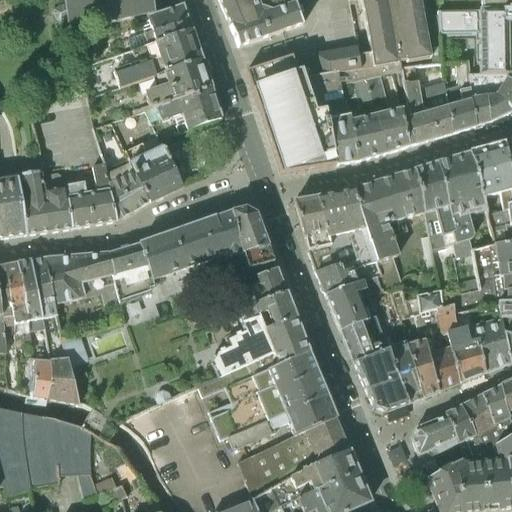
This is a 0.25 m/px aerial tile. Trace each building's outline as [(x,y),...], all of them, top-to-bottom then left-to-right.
[(138,20),(153,17),(149,0),(61,0),(67,33),(138,20)] [(220,0),(217,1),(229,27),(237,49),(302,26),(295,5),(293,0),(220,0)] [(367,83),(393,78),(402,75),(401,71),(414,69),(412,64),(430,60),(419,0),(360,0),(370,56),(358,58),(356,49),(316,56),(316,60),(314,60),(317,79),(336,75),(338,89),(341,88),(342,88),(367,83)] [(511,0),(479,0),(480,12),(511,11),(511,0)] [(130,52),(190,33),(182,8),(153,17),(138,20),(143,36),(127,40),(130,52)] [(507,77),(511,78),(511,11),(480,12),(437,14),(438,37),(457,37),(457,40),(477,40),(478,77),(467,78),(469,96),(498,91),(507,77)] [(155,79),(200,63),(190,33),(130,52),(134,66),(113,73),(119,92),(155,79)] [(348,118),(342,88),(341,88),(338,89),(336,75),(317,79),(314,60),(297,62),(295,57),(246,73),(280,176),(335,167),(326,122),(348,118)] [(141,116),(155,111),(210,92),(200,63),(155,79),(159,91),(143,96),(147,108),(140,110),(141,116)] [(453,136),(474,129),(469,96),(467,78),(466,66),(454,66),(457,88),(444,91),(453,136)] [(412,148),(453,136),(444,91),(443,85),(425,90),(418,92),(414,69),(401,71),(402,75),(412,148)] [(384,157),(407,150),(412,148),(402,75),(393,78),(367,83),(384,157)] [(469,96),(474,129),(489,125),(509,116),(511,114),(511,78),(507,77),(498,91),(469,96)] [(357,164),(384,157),(367,83),(342,88),(348,118),(357,164)] [(210,92),(155,111),(160,124),(173,120),(175,128),(174,128),(177,137),(219,123),(219,122),(220,122),(210,92)] [(335,167),(357,164),(348,118),(326,122),(335,167)] [(505,165),(511,163),(511,143),(501,146),(505,165)] [(128,164),(149,204),(181,189),(160,144),(143,152),(140,146),(124,155),(128,164)] [(507,182),(505,165),(501,146),(469,156),(483,209),(489,230),(492,246),(493,246),(507,245),(504,228),(508,227),(507,211),(511,210),(511,202),(511,198),(509,199),(507,182)] [(451,247),(456,262),(466,260),(463,244),(470,242),(473,237),(467,214),(483,209),(469,156),(437,165),(454,234),(451,235),(454,246),(451,247)] [(116,224),(149,204),(128,164),(106,176),(116,224)] [(429,253),(443,250),(451,247),(454,246),(451,235),(454,234),(437,165),(411,173),(423,216),(423,217),(429,253)] [(49,235),(116,224),(106,176),(104,167),(91,169),(96,194),(85,195),(83,185),(65,188),(64,180),(57,175),(47,177),(43,183),(42,178),(41,174),(16,179),(16,183),(24,238),(49,235)] [(389,296),(400,290),(402,290),(392,260),(397,258),(387,225),(423,216),(411,173),(352,192),(375,264),(381,280),(362,286),(366,299),(381,294),(386,307),(392,305),(389,296)] [(16,183),(0,186),(0,241),(24,238),(16,183)] [(341,274),(375,264),(352,192),(338,196),(316,200),(329,246),(307,253),(314,275),(339,267),(341,274)] [(293,204),(307,253),(329,246),(316,200),(293,204)] [(231,214),(243,256),(248,275),(249,281),(255,280),(276,273),(273,264),(255,216),(244,210),(242,211),(231,214)] [(226,261),(243,256),(231,214),(214,220),(225,258),(226,261)] [(139,247),(151,291),(156,289),(154,283),(225,258),(214,220),(139,247)] [(496,310),(496,303),(495,292),(494,279),(511,277),(511,244),(507,245),(493,246),(492,246),(470,252),(477,293),(450,297),(452,307),(453,320),(496,310)] [(152,295),(151,291),(139,247),(107,256),(118,304),(119,306),(152,295)] [(103,309),(118,304),(107,256),(44,261),(54,308),(84,300),(84,301),(101,297),(103,309)] [(56,318),(54,308),(44,261),(30,264),(42,321),(56,318)] [(44,330),(42,321),(30,264),(16,266),(30,331),(44,330)] [(325,299),(362,286),(381,280),(375,264),(341,274),(339,267),(314,275),(325,299)] [(32,351),(30,331),(16,266),(5,268),(13,326),(15,354),(32,351)] [(0,310),(3,328),(13,326),(5,268),(0,269),(0,310)] [(257,305),(285,296),(276,273),(255,280),(258,288),(251,290),(257,305)] [(262,319),(257,305),(251,290),(258,288),(255,280),(249,281),(248,275),(225,281),(242,326),(262,319)] [(495,292),(511,292),(511,277),(494,279),(495,292)] [(327,306),(339,334),(357,327),(356,322),(363,319),(358,306),(366,299),(362,286),(325,299),(327,305),(327,306)] [(437,395),(459,386),(450,353),(441,351),(428,314),(441,311),(438,293),(415,298),(416,302),(402,304),(400,290),(389,296),(392,305),(394,310),(399,322),(412,319),(416,335),(420,334),(437,395)] [(496,303),(511,305),(511,292),(495,292),(496,303)] [(257,305),(267,333),(295,323),(285,296),(257,305)] [(339,334),(354,370),(371,363),(360,325),(375,319),(366,299),(358,306),(363,319),(356,322),(357,327),(339,334)] [(496,323),(511,322),(511,305),(496,303),(496,310),(496,323)] [(459,386),(484,376),(475,344),(467,346),(462,332),(453,331),(453,320),(452,307),(441,311),(428,314),(441,351),(450,353),(459,386)] [(484,376),(509,366),(501,340),(496,323),(496,310),(453,320),(453,331),(462,332),(467,346),(475,344),(484,376)] [(215,365),(222,378),(248,368),(276,356),(267,333),(262,319),(242,326),(245,336),(230,343),(233,350),(230,352),(219,356),(215,365)] [(384,415),(407,407),(388,353),(392,350),(387,335),(401,331),(399,323),(378,330),(375,319),(360,325),(371,363),(354,370),(356,374),(373,411),(384,416),(384,415)] [(511,322),(496,323),(501,340),(509,366),(511,364),(511,322)] [(248,368),(252,378),(308,356),(295,323),(267,333),(276,356),(248,368)] [(97,361),(131,346),(124,330),(90,346),(97,361)] [(407,407),(422,401),(406,347),(400,349),(397,337),(402,335),(401,331),(387,335),(392,350),(388,353),(407,407)] [(422,401),(437,395),(420,334),(416,335),(418,344),(406,347),(422,401)] [(66,361),(67,360),(85,355),(80,339),(62,344),(66,361)] [(325,399),(308,356),(252,378),(248,368),(222,378),(196,389),(201,400),(233,387),(241,407),(209,420),(219,444),(226,440),(325,399)] [(50,383),(46,400),(78,406),(67,360),(49,366),(50,383)] [(49,366),(35,366),(33,397),(45,400),(49,381),(49,366)] [(511,382),(500,388),(505,414),(507,414),(511,413),(511,382)] [(511,423),(507,414),(505,414),(500,388),(481,398),(500,443),(511,436),(511,423)] [(497,445),(500,443),(481,398),(459,409),(475,439),(491,431),(494,438),(497,445)] [(288,425),(293,439),(335,422),(325,399),(226,440),(233,453),(253,445),(252,444),(269,437),(270,438),(275,435),(274,431),(288,425)] [(458,447),(475,439),(459,409),(444,417),(445,419),(454,440),(458,447)] [(77,478),(90,478),(90,435),(82,430),(80,429),(57,421),(21,415),(0,410),(0,489),(3,488),(6,497),(31,491),(59,486),(58,479),(77,478)] [(418,458),(454,440),(445,419),(414,431),(410,440),(418,458)] [(251,502),(297,478),(347,453),(335,422),(293,439),(236,466),(251,502)] [(503,511),(511,510),(511,436),(500,443),(497,445),(493,446),(497,461),(476,463),(463,464),(462,462),(456,465),(425,481),(437,511),(503,511)] [(347,453),(297,478),(251,502),(252,502),(255,511),(284,511),(283,509),(306,497),(335,485),(357,476),(347,453)] [(357,476),(335,485),(306,497),(283,509),(284,511),(350,511),(368,504),(357,476)] [(121,488),(111,493),(115,505),(127,499),(121,488)] [(255,511),(252,502),(240,507),(228,511),(255,511)]
